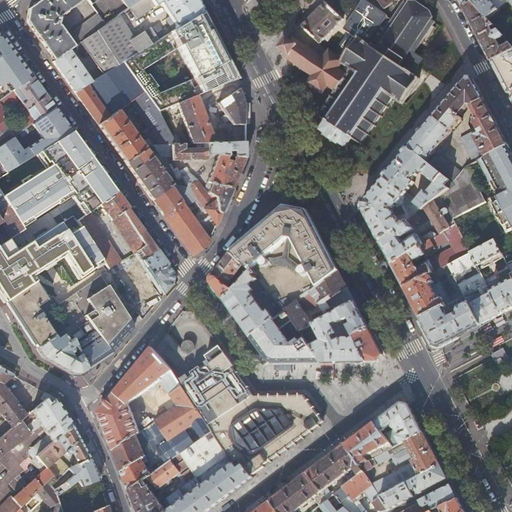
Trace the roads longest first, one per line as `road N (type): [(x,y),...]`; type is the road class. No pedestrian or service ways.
road 1 (primary): [(291,125),(494,511)]
road 2 (residential): [(0,9),(190,281)]
road 3 (residential): [(291,125),(272,135),(226,236),(190,281)]
road 4 (residential): [(190,281),(79,402)]
road 5 (residential): [(443,0),(511,129)]
road 6 (primary): [(227,10),(291,125)]
